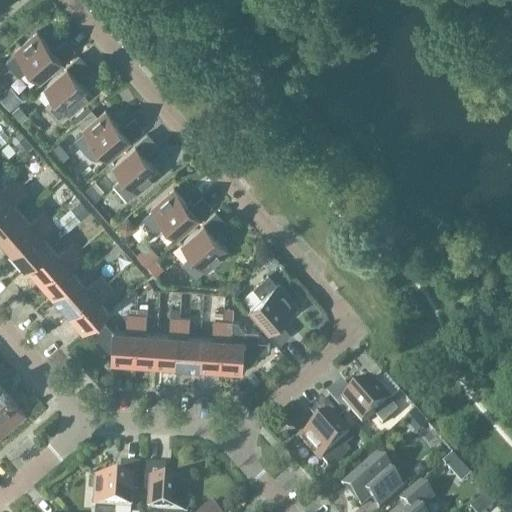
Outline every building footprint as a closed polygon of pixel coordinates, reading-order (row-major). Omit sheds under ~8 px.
[(16,53),(7,61),(20,76),(29,68),(40,80),(74,50),(66,40),(54,51),(37,32),(15,51),(16,53)] [(45,86),(55,98),(46,106),(58,120),(68,112),(69,114),(92,94),(75,75),(88,65),(79,56),(45,86)] [(8,88),(0,95),(0,96),(1,98),(11,110),(18,104),(20,102),(8,88)] [(18,104),(11,110),(20,120),(27,114),(18,104)] [(92,109),(82,117),(88,125),(99,116),(92,109)] [(75,140),(88,154),(90,156),(91,157),(93,159),(96,160),(99,160),(102,160),(104,160),(107,159),(108,158),(143,128),(134,118),(122,129),(106,110),(99,116),(88,125),(83,130),(85,132),(75,140)] [(2,129),(0,130),(0,139),(3,143),(9,137),(2,129)] [(20,131),(10,139),(19,149),(16,152),(20,157),(33,146),(20,131)] [(156,143),(148,134),(113,165),(124,177),(114,185),(127,200),(136,191),(138,193),(161,173),(144,154),(156,143)] [(0,203),(22,184),(15,177),(2,189),(0,186),(0,203)] [(0,203),(0,232),(23,213),(15,203),(28,192),(22,184),(0,203)] [(191,207),(174,189),(152,208),(154,210),(144,218),(157,232),(166,224),(177,236),(211,206),(203,197),(191,207)] [(79,199),(58,218),(68,230),(90,211),(84,205),(79,199)] [(0,232),(0,237),(12,251),(51,217),(44,210),(30,222),(23,213),(0,232)] [(183,263),(195,277),(205,269),(206,271),(229,251),(212,232),(224,222),(216,212),(182,242),(192,255),(183,263)] [(12,251),(26,267),(51,245),(43,236),(57,225),(51,217),(12,251)] [(26,267),(40,284),(79,250),(72,242),(59,254),(51,245),(26,267)] [(149,243),(136,254),(148,267),(155,260),(160,256),(149,243)] [(40,284),(54,300),(80,278),(72,269),(85,257),(79,250),(40,284)] [(155,260),(148,267),(155,276),(163,269),(155,260)] [(54,300),(68,316),(107,282),(101,275),(87,287),(80,278),(54,300)] [(251,309),(280,342),(289,334),(279,323),(298,307),(279,285),(278,286),(270,277),(256,289),(263,299),(251,309)] [(297,294),(303,289),(295,279),(289,284),(297,294)] [(107,282),(68,316),(83,333),(90,328),(102,318),(109,311),(100,302),(114,290),(107,282)] [(235,285),(228,290),(233,296),(240,290),(235,285)] [(303,289),(297,294),(303,301),(309,296),(303,289)] [(208,294),(208,302),(219,303),(220,295),(220,294),(209,293),(208,294)] [(102,318),(90,328),(101,341),(112,353),(111,364),(133,366),(137,314),(136,314),(137,309),(129,308),(129,314),(127,314),(126,332),(113,331),(102,318)] [(137,314),(133,366),(155,367),(157,334),(146,333),(147,315),(147,309),(138,308),(137,314)] [(157,334),(155,367),(176,369),(180,317),(181,310),(171,309),(170,317),(169,335),(157,334)] [(224,313),(223,321),(233,321),(233,310),(224,309),(224,313)] [(176,369),(198,370),(200,337),(189,336),(190,318),(180,317),(176,369)] [(198,370),(220,372),(223,321),(213,320),(212,338),(200,337),(198,370)] [(223,321),(220,372),(242,374),(243,362),(256,363),(257,352),(268,353),(269,343),(258,342),(259,332),(246,331),(237,322),(233,321),(223,321)] [(341,383),(328,395),(345,414),(349,411),(362,426),(374,415),(382,425),(396,412),(388,403),(390,401),(399,393),(386,378),(376,386),(370,379),(351,395),(341,383)] [(2,387),(0,388),(0,436),(26,414),(2,387)] [(319,423),(301,440),(320,462),(322,461),(330,470),(344,458),(336,448),(349,438),(335,422),(339,419),(322,400),(309,411),(319,423)] [(415,412),(405,421),(418,436),(428,427),(429,426),(416,411),(415,412)] [(453,455),(443,464),(451,473),(460,464),(453,455)] [(363,505),(370,499),(379,509),(406,485),(397,474),(394,477),(377,458),(346,485),(363,505)] [(131,511),(132,491),(137,491),(139,465),(122,464),(121,480),(96,478),(93,508),(96,508),(95,511),(114,511),(115,510),(131,511)] [(164,467),(147,466),(145,492),(150,492),(148,511),(186,511),(188,485),(163,483),(164,467)] [(421,466),(412,474),(418,481),(427,473),(421,466)] [(409,510),(406,511),(419,511),(434,500),(421,484),(401,501),(409,510)] [(489,511),(495,506),(486,496),(480,501),(489,511)]
